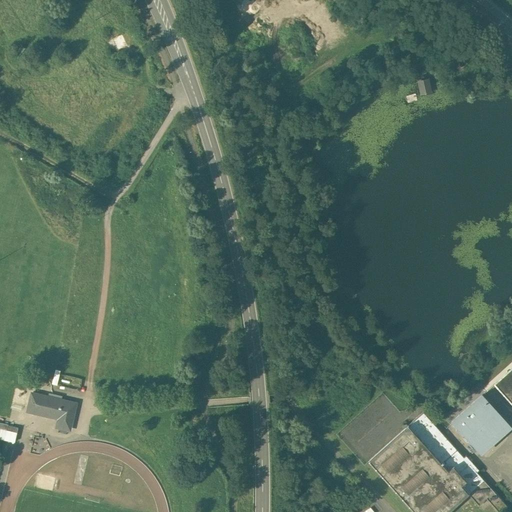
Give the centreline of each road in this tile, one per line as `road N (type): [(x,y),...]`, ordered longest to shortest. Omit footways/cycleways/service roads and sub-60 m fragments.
road 1 (track): [(307,5),(380,33),(287,98),(281,149),(299,182),(302,232),(331,290),(398,381),(418,393)]
road 2 (primary): [(155,0),(191,88),(237,252),(259,404),(261,511)]
road 3 (track): [(191,88),(177,92),(111,210),(85,412)]
road 4 (track): [(380,33),(405,26),(510,73)]
